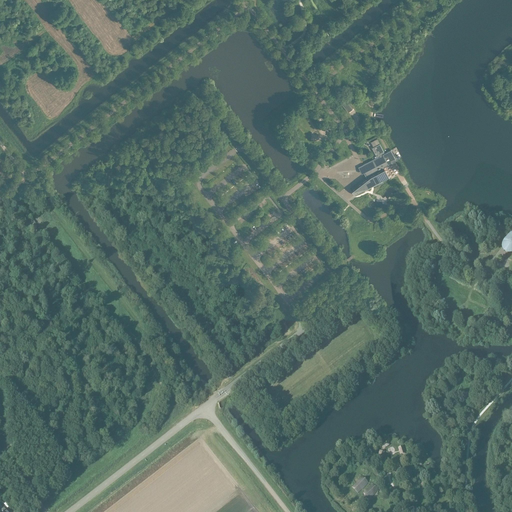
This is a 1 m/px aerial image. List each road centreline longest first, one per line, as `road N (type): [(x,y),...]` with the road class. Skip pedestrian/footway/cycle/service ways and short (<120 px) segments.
road 1 (unclassified): [(204,408),(301,329),(287,302),(331,263),(281,199),(345,133)]
road 2 (unclassified): [(247,5),(27,178)]
road 3 (unclassified): [(71,511),(204,408)]
road 4 (unclassified): [(285,511),(204,408)]
